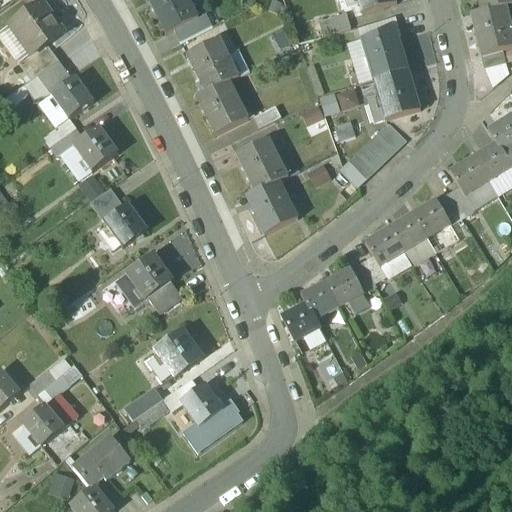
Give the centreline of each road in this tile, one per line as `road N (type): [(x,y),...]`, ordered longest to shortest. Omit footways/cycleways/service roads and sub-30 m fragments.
road 1 (residential): [(243,299),(287,277),(436,152),(456,118),(457,73),(437,0)]
road 2 (residential): [(243,299),(97,0)]
road 3 (residential): [(186,511),(268,457),(284,437),(284,411),(243,299)]
